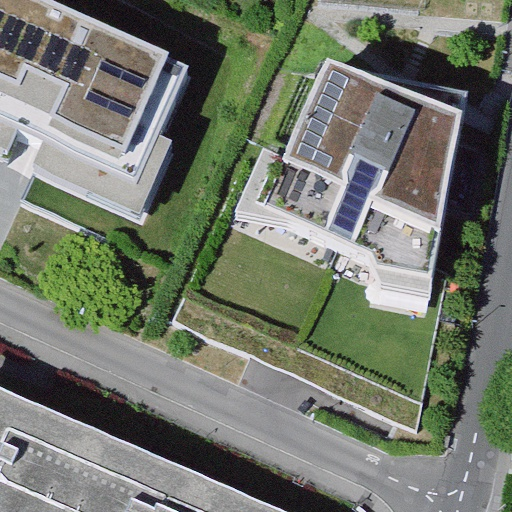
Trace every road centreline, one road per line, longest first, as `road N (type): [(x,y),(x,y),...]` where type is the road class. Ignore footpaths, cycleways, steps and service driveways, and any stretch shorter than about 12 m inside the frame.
road 1 (residential): [(457,511),(0,304)]
road 2 (residential): [(457,511),(511,241)]
